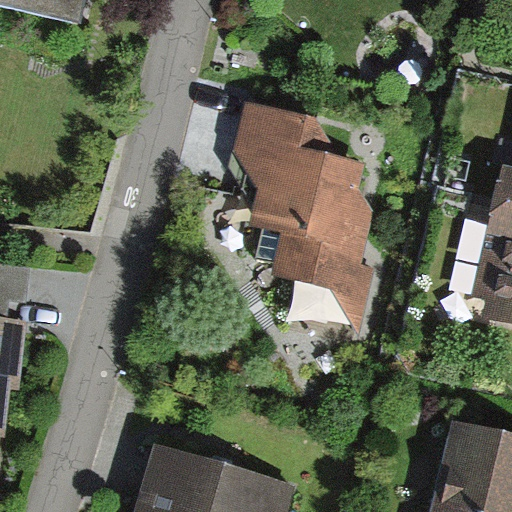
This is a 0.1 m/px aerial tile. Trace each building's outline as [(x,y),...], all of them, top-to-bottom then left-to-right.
[(0,0),(0,3),(76,20),(80,0),(0,0)] [(314,118),(250,104),(237,152),(256,186),(248,220),(286,226),(274,276),(332,288),(360,331),(375,268),(362,263),(374,210),(360,188),(366,162),(329,154),(332,142),(314,118)] [(482,314),(511,321),(511,168),(506,167),(475,296),(486,299),(482,314)] [(0,264),(0,317),(9,319),(12,299),(29,301),(32,268),(0,264)] [(0,429),(2,430),(9,430),(13,391),(20,392),(29,321),(9,319),(0,317),(0,429)] [(511,511),(511,437),(453,422),(429,511),(511,511)] [(289,511),(297,487),(155,445),(134,511),(289,511)]
